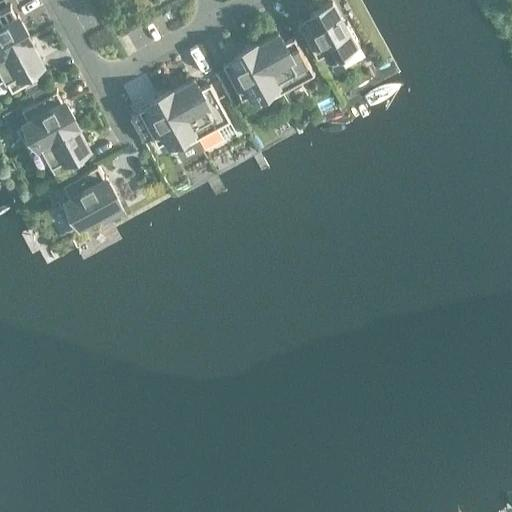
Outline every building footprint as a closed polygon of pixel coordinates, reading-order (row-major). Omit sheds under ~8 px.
[(338,13),(331,0),(329,0),(308,12),(309,13),(296,20),(316,55),(328,48),(328,49),(332,48),(335,54),(358,41),(345,19),(341,21),(337,14),(338,13)] [(15,13),(9,2),(0,6),(0,49),(28,34),(16,12),(15,13)] [(282,40),(277,30),(255,42),(254,41),(254,42),(279,89),(300,77),(294,66),(307,60),(293,34),(282,40)] [(29,35),(28,34),(0,49),(0,76),(3,75),(10,87),(36,73),(30,63),(39,57),(27,36),(29,35)] [(221,61),(223,64),(214,69),(227,92),(235,87),(240,96),(251,90),(252,91),(253,90),(259,100),(279,89),(254,42),(232,54),(232,55),(221,61)] [(38,75),(24,83),(28,89),(42,81),(38,75)] [(170,87),(169,88),(195,135),(201,146),(235,128),(208,80),(198,86),(192,76),(171,88),(170,87)] [(61,97),(55,86),(20,105),(26,116),(25,117),(25,118),(16,124),(27,144),(74,119),(62,97),(61,97)] [(137,107),(128,112),(143,139),(152,134),(156,142),(167,136),(168,137),(169,136),(174,146),(195,135),(169,88),(147,100),(148,101),(137,107)] [(75,119),(74,119),(27,144),(38,165),(49,159),(56,172),(82,158),(76,147),(85,142),(73,120),(75,119)] [(103,174),(96,161),(61,181),(67,193),(66,194),(68,197),(62,200),(74,223),(97,211),(95,206),(102,202),(102,203),(116,196),(104,173),(103,174)] [(77,162),(60,172),(64,178),(80,169),(77,162)]
